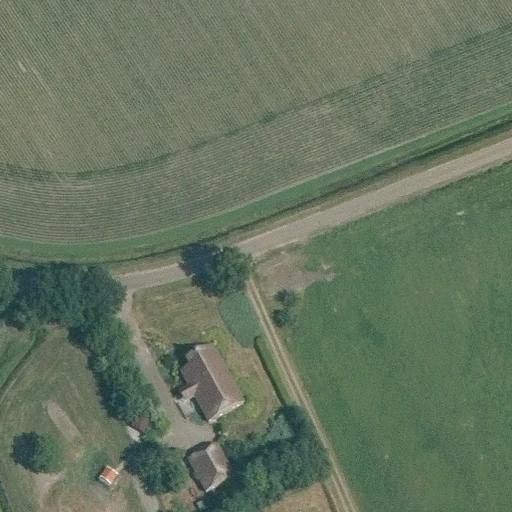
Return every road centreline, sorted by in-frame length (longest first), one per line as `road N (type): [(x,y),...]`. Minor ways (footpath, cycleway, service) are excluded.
road 1 (unclassified): [(511,145),(146,283),(85,291),(0,282)]
road 2 (track): [(237,253),(347,511)]
